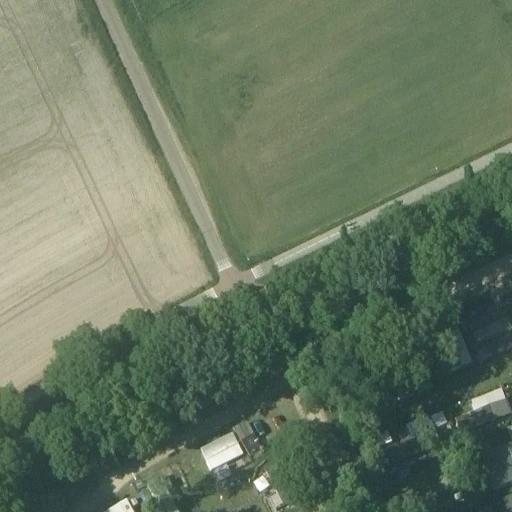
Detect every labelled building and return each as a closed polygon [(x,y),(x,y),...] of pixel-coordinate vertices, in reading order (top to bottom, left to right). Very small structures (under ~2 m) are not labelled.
[(461,323),(471,345),(479,342),(476,337),(499,326),(491,309),(461,323)] [(454,327),(443,332),(458,370),(470,365),(454,327)] [(486,341),(493,358),(511,350),(511,343),(508,332),(486,341)] [(471,413),(452,420),(458,436),(508,418),(498,391),(467,402),(471,413)] [(207,473),(240,458),(229,436),(197,451),(207,473)] [(412,476),(401,447),(368,459),(378,488),(412,476)] [(104,449),(91,456),(103,478),(116,470),(104,449)] [(511,453),(488,460),(495,489),(511,484),(511,453)] [(270,456),(244,471),(258,494),(284,479),(270,456)] [(170,465),(148,477),(159,499),(182,487),(170,465)] [(511,511),(511,495),(498,501),(502,511),(511,511)]
